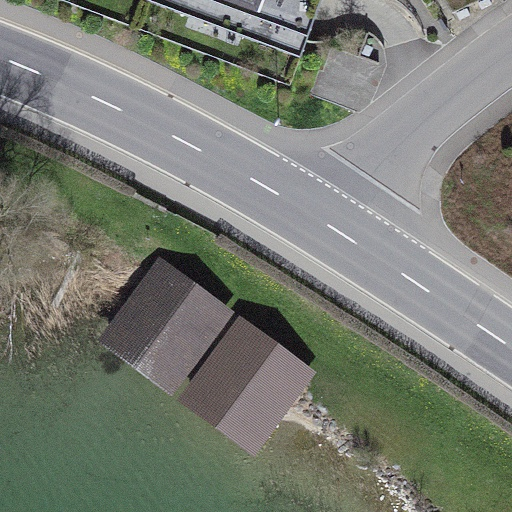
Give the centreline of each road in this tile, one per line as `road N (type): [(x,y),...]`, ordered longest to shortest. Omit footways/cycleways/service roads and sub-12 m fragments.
road 1 (secondary): [(331,226),(71,87),(0,60)]
road 2 (residential): [(331,226),(411,131),(511,44)]
road 3 (secondary): [(511,350),(331,226)]
